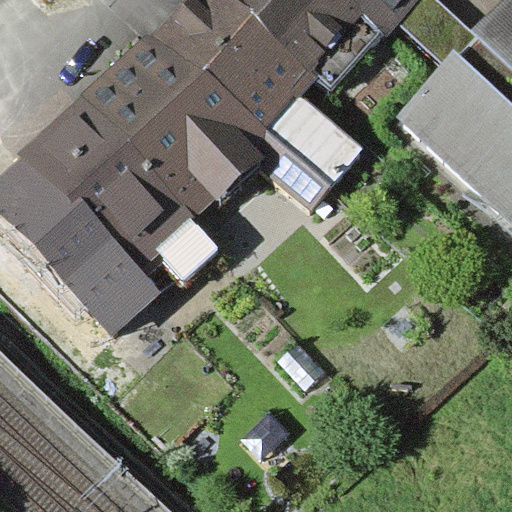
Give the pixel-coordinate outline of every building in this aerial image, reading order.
[(228,0),(184,0),(159,29),(266,130),(298,94),(302,98),(319,78),(228,0)] [(343,0),(228,0),(319,78),(331,88),(380,31),(343,0)] [(343,0),(380,31),(386,36),(398,22),(417,0),(343,0)] [(511,0),(504,0),(474,33),(443,66),(397,117),(511,222),(511,0)] [(474,33),(438,0),(417,0),(398,22),(443,66),(474,33)] [(154,25),(81,95),(196,215),(201,216),(256,160),(308,211),(332,186),(266,130),(159,29),(154,25)] [(302,98),(298,94),(266,130),(332,186),(363,149),(302,98)] [(196,215),(81,95),(20,153),(24,155),(70,205),(78,198),(163,289),(181,272),(186,277),(218,246),(192,219),(196,215)] [(24,155),(0,177),(0,216),(111,336),(163,289),(78,198),(70,205),(24,155)]
